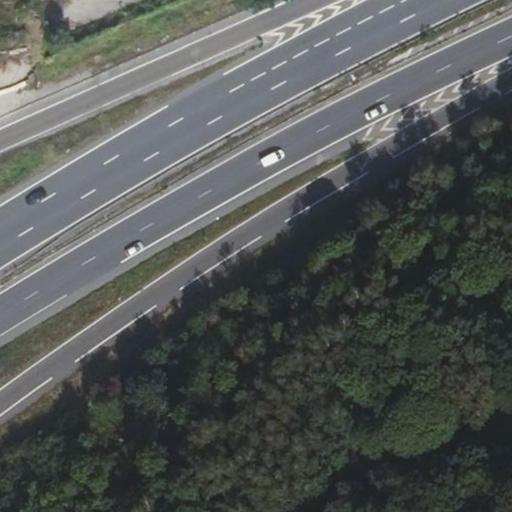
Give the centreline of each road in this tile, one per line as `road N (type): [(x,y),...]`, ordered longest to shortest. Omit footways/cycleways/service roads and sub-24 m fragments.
road 1 (trunk): [(0,402),(264,223),(511,75)]
road 2 (trunk): [(0,314),(237,174),(511,34)]
road 3 (trunk): [(423,0),(219,106),(0,236)]
road 4 (trunk): [(314,0),(0,138)]
